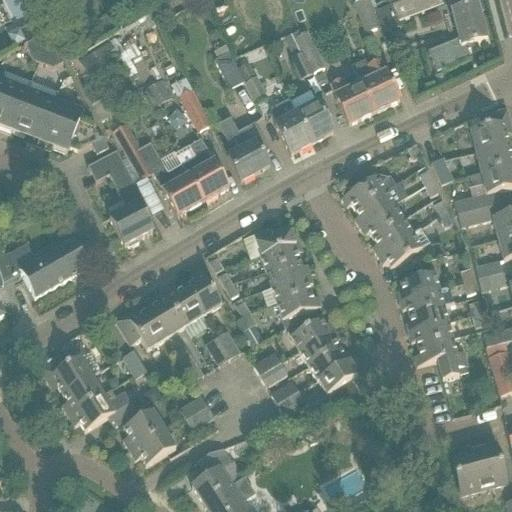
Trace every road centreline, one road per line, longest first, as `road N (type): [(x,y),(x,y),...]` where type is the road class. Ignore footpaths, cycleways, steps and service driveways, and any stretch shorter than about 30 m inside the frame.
road 1 (residential): [(493,421),(430,438),(411,412),(380,295),(307,176)]
road 2 (residential): [(307,176),(511,86)]
road 3 (residential): [(116,289),(307,176)]
road 4 (residential): [(116,289),(67,189),(0,165)]
road 5 (residential): [(0,358),(116,289)]
